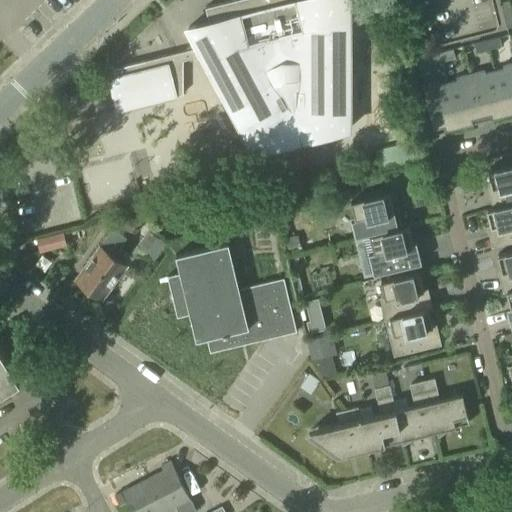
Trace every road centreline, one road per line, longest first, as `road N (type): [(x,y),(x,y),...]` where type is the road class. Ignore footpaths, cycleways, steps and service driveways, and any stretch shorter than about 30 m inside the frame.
road 1 (residential): [(511,144),(439,163),(511,461)]
road 2 (residential): [(326,511),(161,398)]
road 3 (residential): [(161,398),(0,283)]
road 4 (residential): [(0,505),(161,398)]
road 5 (residential): [(511,469),(350,511)]
road 6 (residential): [(0,107),(116,0)]
